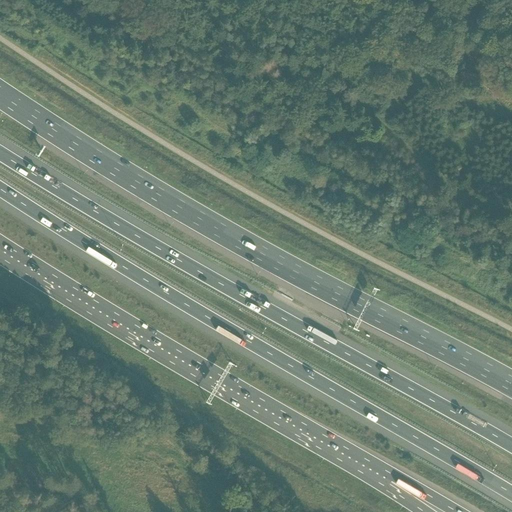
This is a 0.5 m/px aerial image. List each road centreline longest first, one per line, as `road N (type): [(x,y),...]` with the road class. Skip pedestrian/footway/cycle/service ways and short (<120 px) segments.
road 1 (motorway): [(0,190),(511,495)]
road 2 (motorway): [(511,448),(0,154)]
road 3 (trunk): [(511,385),(190,215),(0,94)]
road 4 (trunk): [(0,242),(390,475)]
road 5 (unclassified): [(511,220),(448,185),(373,120)]
